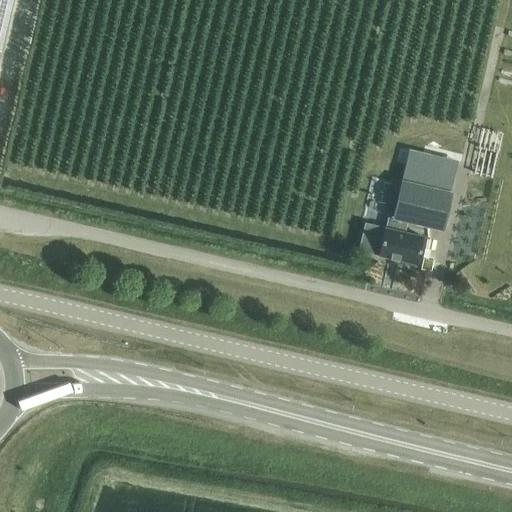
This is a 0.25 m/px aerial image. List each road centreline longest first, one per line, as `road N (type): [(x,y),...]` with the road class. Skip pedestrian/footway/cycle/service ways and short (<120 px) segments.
road 1 (unclassified): [(511,415),(0,295)]
road 2 (residential): [(511,331),(0,213)]
road 3 (secondary): [(511,463),(160,375),(10,362)]
road 4 (secondary): [(13,404),(70,391),(179,395),(511,479)]
road 5 (track): [(84,511),(98,470),(319,511)]
